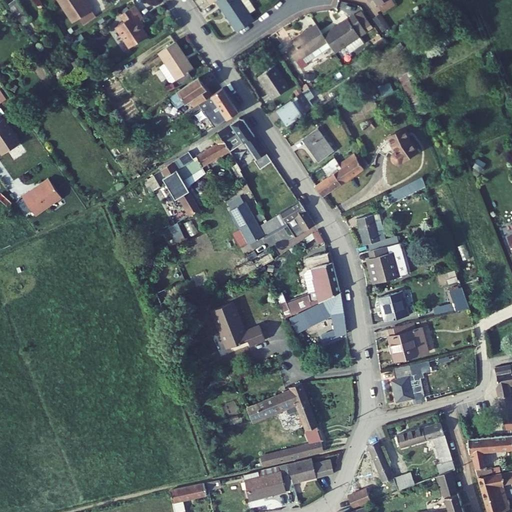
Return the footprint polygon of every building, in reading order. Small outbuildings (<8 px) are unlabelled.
[(22,10),(15,0),(4,0),(14,15),(22,10)] [(78,7),(74,0),(50,0),(61,17),(78,7)] [(203,0),(222,31),(240,20),(235,12),(242,8),(236,0),(203,0)] [(407,1),(406,0),(396,0),(390,4),(395,10),(407,1)] [(109,23),(100,29),(114,51),(135,38),(126,22),(131,19),(122,5),(105,16),(109,23)] [(373,19),(383,31),(390,26),(380,13),(373,19)] [(339,16),(308,36),(312,43),(320,54),(344,39),(341,34),(348,29),(339,16)] [(308,36),(301,25),(277,40),(279,43),(272,48),(281,62),(312,43),(308,36)] [(163,43),(145,55),(151,65),(145,69),(146,71),(153,67),(171,56),(163,43)] [(181,72),(171,56),(153,67),(146,71),(154,84),(158,85),(162,82),(163,83),(181,72)] [(257,67),(241,78),(255,100),(272,89),(257,67)] [(185,80),(164,93),(155,98),(161,108),(163,108),(171,104),(175,102),(179,109),(180,109),(199,97),(193,89),(192,90),(185,80)] [(293,88),(262,110),(272,124),(298,105),(295,100),(300,97),(293,88)] [(199,97),(180,109),(175,112),(183,124),(189,120),(186,115),(184,112),(187,110),(189,113),(193,110),(195,113),(202,108),(207,117),(196,124),(201,131),(225,116),(209,91),(199,97)] [(222,124),(201,138),(209,151),(217,146),(215,142),(220,139),(233,159),(219,167),(224,175),(252,158),(231,124),(222,124)] [(385,124),(370,131),(368,132),(375,147),(374,148),(372,150),(371,151),(371,154),(371,155),(373,158),(376,159),(381,157),(398,146),(385,124)] [(0,155),(12,147),(0,127),(0,155)] [(319,128),(304,138),(320,162),(335,152),(319,128)] [(185,175),(213,158),(209,151),(201,138),(195,142),(201,152),(179,166),(173,157),(159,166),(172,187),(187,178),(185,175)] [(342,186),(343,185),(372,166),(371,162),(368,164),(366,161),(362,162),(360,159),(362,158),(360,155),(343,166),(345,169),(335,175),(342,186)] [(345,169),(343,166),(338,159),(323,168),(330,179),(317,187),(324,198),(342,186),(335,175),(345,169)] [(0,161),(0,176),(13,197),(20,193),(0,161)] [(175,195),(157,168),(147,174),(164,201),(175,195)] [(36,214),(63,197),(49,176),(22,193),(36,214)] [(401,180),(368,199),(373,208),(406,189),(401,180)] [(164,201),(177,221),(188,215),(175,195),(164,201)] [(25,213),(32,209),(24,196),(17,200),(25,213)] [(301,233),(283,206),(259,220),(268,236),(276,248),(301,233)] [(246,249),(268,236),(259,220),(238,233),(223,208),(208,217),(222,240),(213,245),(221,258),(230,253),(231,255),(245,247),(246,249)] [(373,220),(377,219),(376,213),(356,220),(364,244),(368,243),(371,252),(373,251),(391,245),(388,237),(383,238),(379,239),(373,220)] [(169,216),(161,221),(166,228),(174,223),(169,216)] [(383,238),(377,219),(373,220),(379,239),(383,238)] [(511,234),(496,241),(503,260),(510,257),(511,252),(511,234)] [(417,236),(402,241),(404,248),(419,244),(417,236)] [(391,245),(373,251),(376,259),(370,261),(377,284),(399,277),(392,254),(400,252),(397,243),(391,245)] [(301,301),(305,310),(315,305),(327,298),(318,268),(307,271),(312,293),(304,295),(305,299),(301,301)] [(443,270),(430,274),(445,311),(458,307),(443,270)] [(299,272),(304,295),(312,293),(307,271),(299,272)] [(389,295),(367,302),(374,325),(396,318),(389,295)] [(336,343),(327,298),(315,305),(316,309),(281,329),(286,339),(312,326),(316,332),(322,328),(324,340),(311,346),(314,354),(336,343)] [(305,310),(301,301),(271,317),(275,326),(305,310)] [(221,338),(214,324),(201,330),(208,344),(179,358),(189,379),(226,361),(216,341),(221,338)] [(402,325),(380,332),(382,340),(379,341),(386,364),(417,354),(410,332),(405,333),(402,325)] [(248,339),(236,342),(238,348),(249,345),(248,339)] [(420,361),(385,372),(388,381),(385,382),(391,403),(415,396),(409,376),(423,371),(420,361)] [(511,397),(509,384),(511,383),(511,364),(496,368),(500,386),(497,386),(500,401),(511,398),(511,397)] [(249,461),(251,467),(252,473),(311,460),(308,449),(310,448),(289,390),(235,415),(239,426),(270,413),(272,420),(280,417),(282,422),(287,420),(298,451),(249,461)] [(511,405),(511,398),(500,401),(501,406),(501,408),(511,405)] [(511,405),(501,408),(506,429),(511,428),(511,405)] [(418,445),(425,463),(436,460),(424,428),(382,444),(387,457),(418,445)] [(378,440),(366,446),(382,482),(394,476),(378,440)] [(511,441),(502,442),(502,440),(455,447),(456,462),(460,462),(465,483),(478,480),(473,461),(507,454),(511,474),(511,441)] [(359,455),(359,457),(373,494),(383,490),(382,487),(369,451),(359,455)] [(443,478),(436,460),(425,463),(433,482),(439,480),(443,478)] [(281,491),(328,481),(325,468),(307,472),(306,467),(275,473),(281,491)] [(275,473),(231,483),(238,507),(282,496),(281,491),(275,473)] [(473,511),(495,511),(490,492),(511,486),(511,474),(466,485),(473,511)] [(433,509),(445,504),(439,480),(433,482),(425,486),(424,486),(430,510),(433,509)] [(388,501),(404,495),(399,481),(382,487),(383,490),(388,501)] [(195,503),(193,492),(160,499),(163,511),(175,511),(175,508),(195,503)] [(357,501),(337,508),(338,511),(357,511),(360,511),(357,501)]
